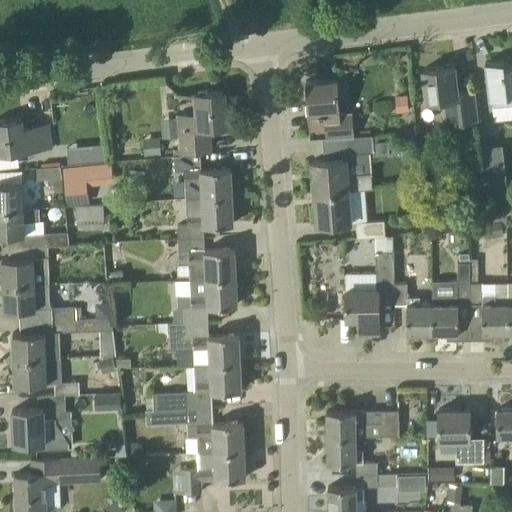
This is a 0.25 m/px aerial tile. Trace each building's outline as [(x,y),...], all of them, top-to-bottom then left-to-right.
[(511,64),(505,65),(504,60),(485,62),(489,98),(511,95),(511,64)] [(457,92),(455,65),(423,69),(426,100),(443,99),(445,123),(477,121),(474,91),(457,92)] [(340,113),(337,78),(306,81),(309,129),(325,128),(326,139),(344,137),(354,136),(353,117),(352,111),(340,113)] [(181,155),(200,153),(211,152),(209,127),(228,125),(225,91),(195,94),(196,113),(178,115),(181,155)] [(23,126),(22,117),(0,119),(0,153),(51,147),(48,123),(23,126)] [(354,136),(344,137),(346,153),(374,150),(372,135),(355,137),(354,136)] [(105,144),(89,146),(90,160),(106,159),(105,144)] [(502,144),(484,146),(490,195),(508,192),(502,144)] [(201,168),(200,153),(181,155),(174,155),(175,171),(185,171),(186,197),(232,195),(231,167),(201,168)] [(347,173),(346,157),(312,161),(314,192),(349,190),(373,188),(371,171),(347,173)] [(66,204),(84,203),(82,162),(64,163),(66,204)] [(85,183),(100,180),(97,163),(82,165),(85,183)] [(38,179),(62,177),(61,166),(37,168),(38,179)] [(0,208),(23,208),(22,182),(0,183),(0,208)] [(317,223),(351,221),(349,190),(314,192),(317,223)] [(178,239),(205,237),(204,224),(234,223),(232,195),(186,197),(188,224),(178,225),(178,239)] [(76,220),(105,219),(104,205),(76,207),(76,220)] [(23,208),(0,208),(0,234),(9,235),(9,246),(48,245),(69,244),(68,233),(24,234),(24,221),(39,221),(39,208),(23,208)] [(358,237),(385,235),(384,219),(356,220),(358,237)] [(385,235),(376,236),(376,251),(394,251),(394,235),(385,235)] [(206,249),(205,237),(178,239),(179,252),(179,263),(190,263),(190,278),(236,276),(235,248),(206,249)] [(10,258),(2,258),(3,284),(50,282),(48,245),(9,246),(10,258)] [(376,283),(394,283),(394,256),(394,251),(376,251),(376,273),(346,273),(346,289),(346,318),(360,318),(360,333),(379,333),(379,288),(376,288),(376,283)] [(469,253),(458,253),(458,262),(469,262),(469,253)] [(407,255),(394,256),(394,283),(394,304),(407,303),(407,332),(433,332),(433,303),(420,303),(419,296),(408,296),(407,255)] [(478,282),(478,259),(470,259),(471,303),(482,302),(483,331),(509,331),(508,297),(508,282),(482,282),(478,282)] [(458,262),(458,283),(459,296),(445,296),(445,302),(433,303),(433,332),(459,332),(459,303),(471,303),(469,262),(458,262)] [(175,322),(209,320),(208,306),(238,304),(236,276),(190,278),(191,293),(177,293),(177,308),(174,308),(175,322)] [(50,308),(52,308),(52,307),(50,307),(50,301),(50,282),(3,284),(4,310),(36,309),(50,308)] [(102,303),(95,309),(95,317),(109,317),(109,303),(102,303)] [(52,308),(52,319),(77,318),(77,306),(52,307),(52,308)] [(111,317),(77,318),(52,319),(53,331),(60,331),(100,329),(111,329),(111,317)] [(193,348),(194,364),(240,362),(239,334),(209,335),(209,320),(175,322),(175,323),(171,323),(171,350),(193,348)] [(44,345),(44,332),(20,332),(13,332),(14,359),(61,357),(61,344),(44,345)] [(111,356),(102,358),(105,371),(114,368),(111,356)] [(61,381),(61,357),(14,359),(15,384),(56,383),(56,394),(65,394),(79,393),(79,381),(61,381)] [(146,412),(212,406),(211,391),(242,389),(240,362),(194,364),(195,391),(154,393),(155,409),(146,410),(146,412)] [(120,391),(94,393),(95,409),(121,408),(120,391)] [(65,394),(56,394),(38,395),(38,408),(12,409),(14,442),(36,442),(36,449),(69,447),(69,441),(56,421),(56,418),(66,418),(65,394)] [(198,436),(199,452),(244,450),(243,421),(213,423),(212,406),(146,412),(147,423),(187,421),(187,425),(188,437),(198,436)] [(511,408),(497,408),(498,435),(511,435),(511,408)] [(399,436),(399,409),(363,410),(362,410),(327,410),(327,436),(354,436),(399,436)] [(470,438),(470,409),(439,409),(439,440),(455,440),(456,463),(484,462),(483,438),(470,438)] [(354,449),(354,436),(327,436),(328,462),(357,461),(357,474),(377,474),(377,460),(363,461),(363,448),(354,449)] [(181,467),(183,492),(201,491),(201,479),(246,477),(244,450),(199,452),(199,466),(181,467)] [(16,510),(46,509),(45,484),(101,482),(100,457),(31,460),(32,472),(15,473),(16,510)] [(503,465),(490,466),(490,483),(503,483),(503,465)] [(453,466),(428,466),(428,479),(453,479),(453,466)] [(329,511),(356,511),(356,498),(363,498),(363,486),(377,485),(377,474),(357,474),(357,485),(328,486),(329,511)] [(426,475),(398,476),(399,490),(426,489),(426,475)] [(449,484),(447,500),(461,502),(463,486),(449,484)] [(502,485),(501,493),(509,494),(510,486),(502,485)] [(176,511),(176,499),(153,500),(153,511),(176,511)] [(460,511),(461,503),(450,502),(449,511),(460,511)] [(471,511),(472,505),(461,503),(460,511),(471,511)]
